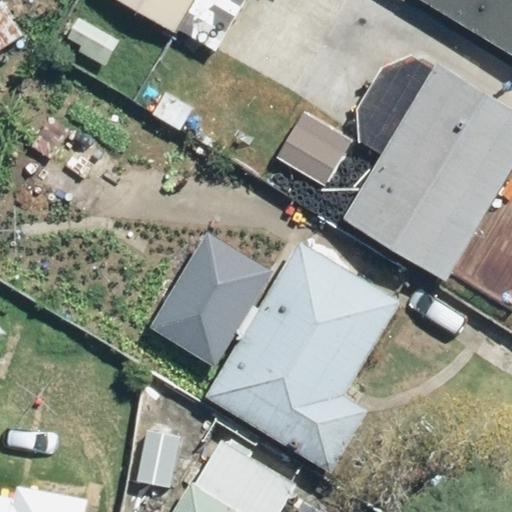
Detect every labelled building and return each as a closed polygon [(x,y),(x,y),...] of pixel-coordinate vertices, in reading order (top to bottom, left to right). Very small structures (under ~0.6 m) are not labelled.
[(103,0),(173,40),(196,0),(103,0)] [(511,0),(412,0),(410,5),(511,64),(511,0)] [(0,14),(0,52),(24,39),(7,11),(0,14)] [(77,33),(62,59),(186,131),(202,105),(77,33)] [(390,261),(445,293),(511,175),(511,124),(481,107),(435,78),(339,230),(390,261)] [(310,112),(274,164),(324,199),(360,148),(310,112)] [(299,249),(206,406),(330,479),(366,418),(342,404),(399,309),(299,249)] [(218,445),(177,511),(284,511),(297,492),(218,445)] [(322,511),(317,511),(304,504),(298,511),(295,511),(290,509),(288,511),(387,511),(340,483),(322,511)] [(0,511),(84,511),(85,509),(16,495),(13,507),(0,504),(0,511)]
